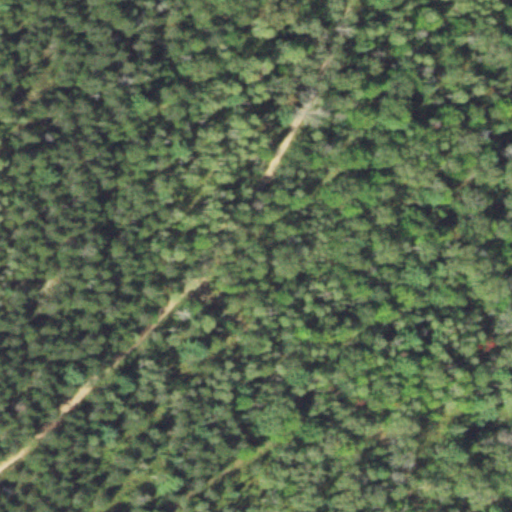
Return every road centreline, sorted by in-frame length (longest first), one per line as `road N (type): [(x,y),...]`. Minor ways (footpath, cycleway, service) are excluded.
road 1 (residential): [(348,0),(264,171),(193,274),(67,405),(0,456)]
road 2 (track): [(338,405),(213,467),(177,511)]
